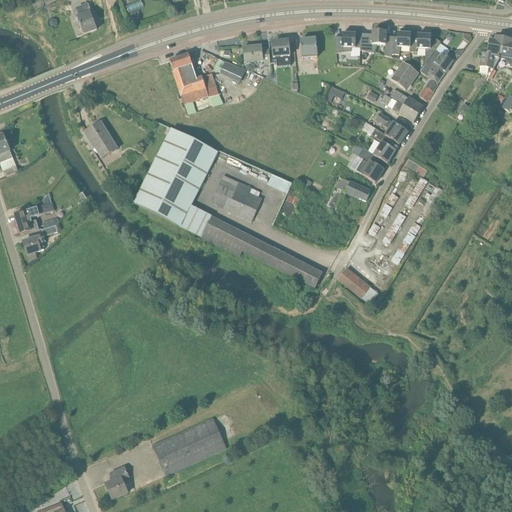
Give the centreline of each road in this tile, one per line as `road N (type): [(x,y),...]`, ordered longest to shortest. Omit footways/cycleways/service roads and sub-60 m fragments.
road 1 (secondary): [(0,104),(181,34),(258,16),(371,11),(488,22)]
road 2 (unclassified): [(93,511),(0,217)]
road 3 (residential): [(333,277),(488,22)]
road 4 (track): [(333,277),(324,293),(361,326),(417,343),(437,361)]
